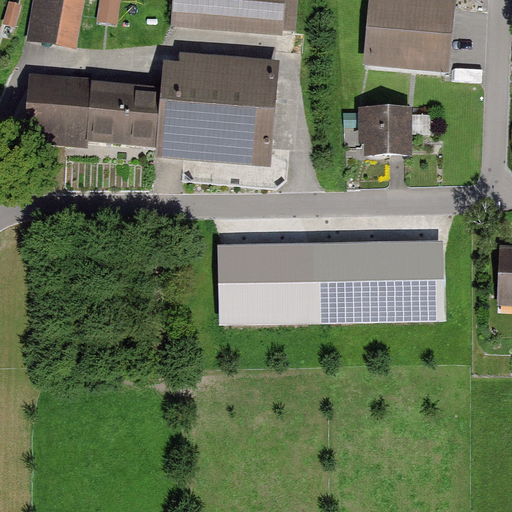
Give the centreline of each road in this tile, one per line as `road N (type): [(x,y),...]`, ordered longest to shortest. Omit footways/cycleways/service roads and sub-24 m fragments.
road 1 (residential): [(0,213),(497,198)]
road 2 (residential): [(497,198),(500,0)]
